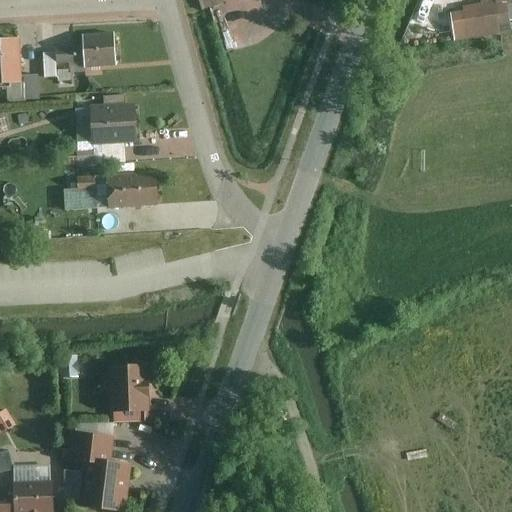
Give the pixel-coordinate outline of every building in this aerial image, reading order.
[(508,3),(451,13),(456,44),(511,34),(511,23),(510,8),(508,3)] [(116,34),(85,34),(85,52),(44,53),(45,79),(59,79),(58,69),(117,68),(116,34)] [(21,40),(0,41),(0,89),(25,89),(21,40)] [(95,109),(76,109),(76,168),(126,167),(126,147),(139,147),(138,108),(95,109)] [(160,182),(109,183),(109,189),(98,190),(98,177),(79,177),(80,190),(67,190),(67,212),(161,210),(160,182)] [(151,367),(110,368),(111,427),(153,426),(151,367)] [(8,411),(0,415),(0,438),(17,428),(8,411)] [(113,439),(75,434),(72,462),(83,464),(78,510),(93,511),(129,511),(135,466),(110,463),(113,439)] [(0,476),(14,476),(14,453),(0,453),(0,476)] [(53,511),(53,468),(17,468),(18,492),(0,492),(0,511),(53,511)]
